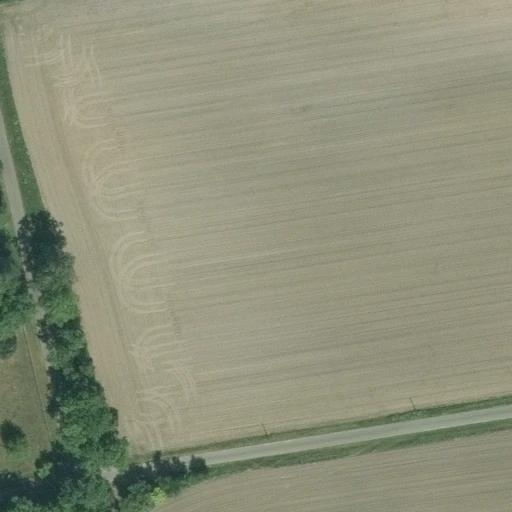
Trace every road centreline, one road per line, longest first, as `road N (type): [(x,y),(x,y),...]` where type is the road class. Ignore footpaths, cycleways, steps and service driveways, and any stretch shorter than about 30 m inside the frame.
road 1 (residential): [(76,482),(511,414)]
road 2 (residential): [(0,142),(76,482)]
